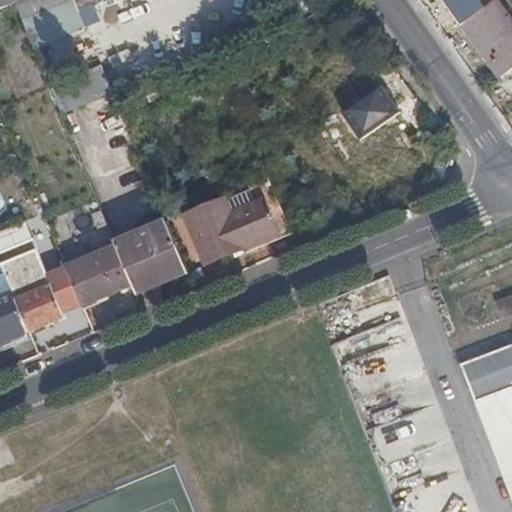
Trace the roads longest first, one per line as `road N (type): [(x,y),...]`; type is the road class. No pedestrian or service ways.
road 1 (tertiary): [(511,191),(0,403)]
road 2 (track): [(197,415),(0,497)]
road 3 (tertiary): [(384,0),(486,143),(511,167)]
